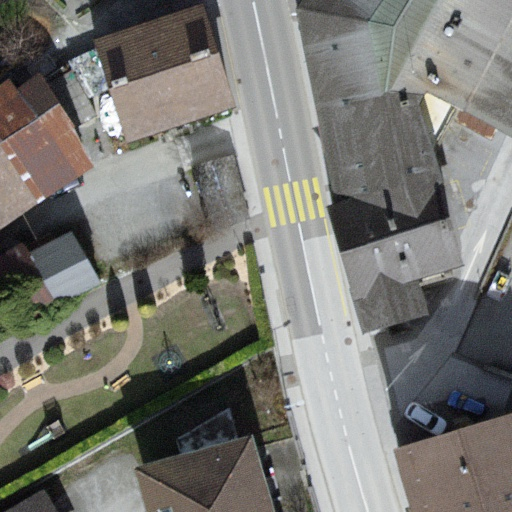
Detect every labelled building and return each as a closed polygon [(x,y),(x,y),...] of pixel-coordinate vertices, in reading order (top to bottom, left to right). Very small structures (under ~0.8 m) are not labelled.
[(511,0),(311,0),(303,13),(344,250),(367,333),(427,316),(417,284),(463,268),(417,112),(427,91),(511,131),(511,0)] [(203,9),(87,42),(133,141),(230,109),(203,9)] [(13,83),(0,92),(0,228),(77,174),(13,83)] [(232,158),(193,169),(209,230),(249,220),(232,158)] [(21,247),(0,259),(0,303),(16,332),(24,328),(111,285),(75,227),(27,256),(21,247)] [(511,511),(511,431),(401,461),(416,511),(511,511)] [(269,511),(251,446),(141,476),(150,511),(269,511)] [(52,511),(44,500),(21,511),(52,511)]
